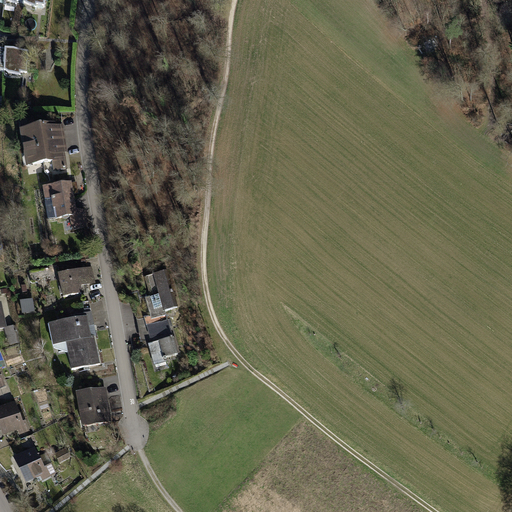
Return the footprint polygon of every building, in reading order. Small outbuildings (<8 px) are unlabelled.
[(45,0),(25,0),(25,3),(25,5),(36,8),(37,5),(45,6),(45,0)] [(28,52),(6,51),(5,72),(5,73),(21,76),(21,72),(27,72),(28,52)] [(56,124),(34,128),(33,122),(21,124),(28,166),(54,161),(56,170),(66,169),(62,144),(64,144),(61,127),(56,127),(56,124)] [(68,185),(46,190),(53,221),(75,216),(68,185)] [(87,268),(56,274),(60,297),(80,293),(78,285),(90,283),(87,268)] [(148,298),(153,315),(166,312),(178,308),(167,271),(146,277),(152,297),(148,298)] [(24,313),(36,312),(35,298),(23,299),(24,313)] [(152,344),(154,352),(152,353),(155,364),(167,360),(166,358),(178,355),(171,327),(173,326),(171,319),(168,319),(166,312),(153,315),(145,317),(151,338),(158,336),(159,342),(152,344)] [(76,320),(54,324),(58,346),(69,343),(74,369),(100,364),(94,337),(91,338),(88,326),(92,326),(89,313),(75,316),(76,320)] [(16,326),(6,328),(9,344),(20,342),(16,326)] [(105,389),(78,393),(83,426),(111,421),(105,389)] [(14,403),(0,408),(0,426),(3,434),(26,426),(22,414),(19,416),(14,403)] [(34,449),(14,459),(26,482),(48,471),(50,474),(55,471),(47,454),(38,458),(34,449)]
